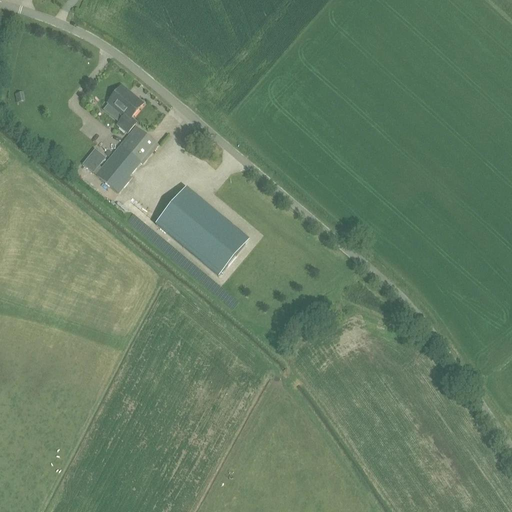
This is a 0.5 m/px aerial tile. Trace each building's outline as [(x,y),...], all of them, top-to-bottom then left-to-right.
[(121,103),(130,93),(122,87),(108,104),(124,117),(127,114),(125,113),(128,109),(121,103)] [(144,105),(130,93),(121,103),(128,109),(125,113),(127,114),(124,117),(117,126),(128,134),(137,123),(132,119),(144,105)] [(96,176),(118,195),(131,179),(129,177),(140,164),(143,165),(158,147),(136,128),(96,176)] [(94,175),(106,159),(95,151),(83,166),(94,175)] [(183,194),(156,226),(219,278),(246,246),(183,194)]
